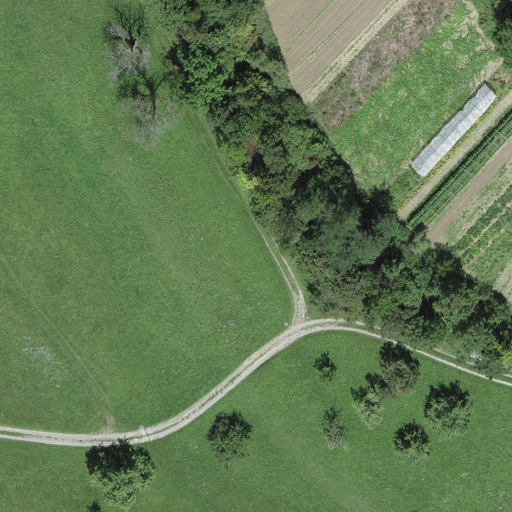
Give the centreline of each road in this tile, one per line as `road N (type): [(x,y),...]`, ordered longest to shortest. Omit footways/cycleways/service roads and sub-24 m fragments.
road 1 (track): [(511,383),(365,329),(308,325),(199,413),(133,436),(0,428)]
road 2 (track): [(143,0),(179,81),(299,291),(308,325)]
road 3 (track): [(0,265),(133,436)]
